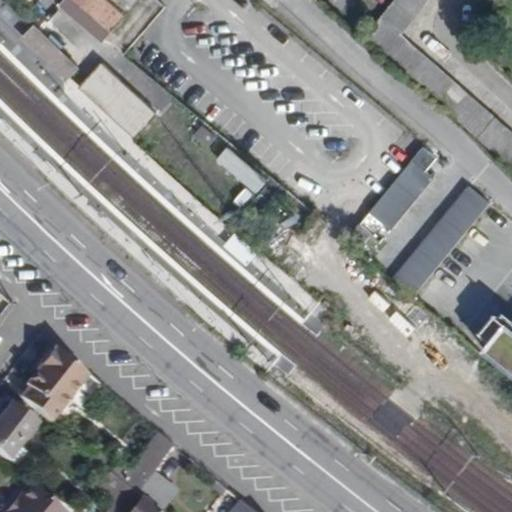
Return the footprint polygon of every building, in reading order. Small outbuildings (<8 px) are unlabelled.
[(103,39),(124,15),(106,0),(68,0),(64,5),(103,39)] [(511,131),(402,35),(429,0),(394,0),(365,37),(511,166),(511,131)] [(69,77),(79,67),(43,32),(33,23),(28,28),(23,34),(33,43),(69,77)] [(136,138),(157,114),(102,64),(81,87),(136,138)] [(209,147),(218,137),(203,126),(195,135),(209,147)] [(370,211),(391,229),(435,177),(427,170),(437,158),(424,147),(370,211)] [(260,192),(270,181),(231,149),(221,160),(260,192)] [(394,280),(414,297),(491,203),(470,186),(394,280)] [(347,236),(361,248),(373,234),(360,222),(347,236)] [(511,329),(500,320),(486,337),(496,347),(489,356),(511,374),(511,329)] [(26,404),(50,423),(87,376),(53,348),(25,384),(29,388),(35,392),(26,404)] [(20,399),(26,404),(35,392),(29,388),(20,399)] [(24,438),(29,441),(36,432),(32,429),(35,424),(12,404),(0,418),(0,455),(15,468),(26,454),(17,447),(24,438)] [(138,495),(148,480),(173,448),(159,436),(129,477),(123,472),(118,478),(126,485),(138,495)] [(99,489),(114,501),(126,485),(118,478),(111,473),(99,489)] [(159,511),(160,511),(171,499),(148,480),(138,495),(159,511)] [(8,511),(62,511),(30,485),(8,511)] [(106,511),(124,511),(138,495),(126,485),(114,501),(106,511)] [(155,511),(141,500),(130,511),(155,511)] [(250,511),(240,503),(232,511),(250,511)]
